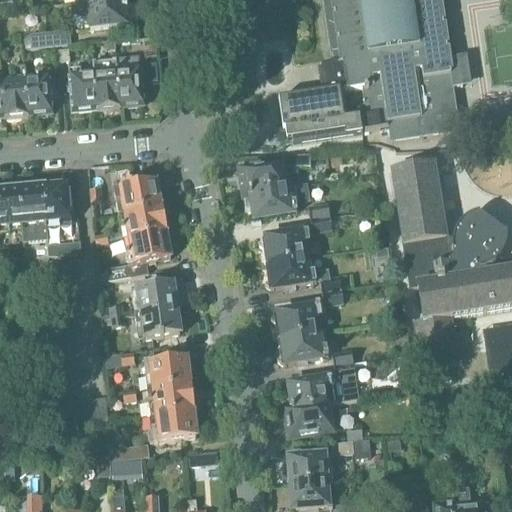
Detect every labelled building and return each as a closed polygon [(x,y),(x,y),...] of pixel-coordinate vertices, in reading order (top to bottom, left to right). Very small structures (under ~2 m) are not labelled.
[(12,0),(11,0),(2,1),(3,11),(13,10),(12,0)] [(321,0),(332,68),(319,70),(323,96),(278,103),(283,132),(275,133),(277,147),(292,145),(292,148),(362,137),(361,135),(379,132),(379,133),(388,132),(390,146),(459,135),(453,91),(462,90),(457,60),(448,61),(439,1),(443,0),(321,0)] [(122,1),(77,5),(78,19),(88,18),(90,34),(135,28),(133,10),(127,10),(127,8),(123,9),(122,1)] [(29,52),(72,48),(71,34),(28,37),(29,52)] [(115,44),(103,45),(104,55),(116,54),(115,44)] [(58,54),(59,67),(70,66),(68,53),(58,54)] [(105,75),(93,76),(97,114),(99,114),(104,116),(112,113),(119,113),(120,112),(121,111),(118,74),(117,64),(104,65),(105,75)] [(128,73),(118,74),(121,111),(143,109),(139,67),(127,68),(128,73)] [(146,68),(148,85),(158,84),(157,68),(146,68)] [(97,114),(93,76),(93,72),(69,74),(73,116),(96,113),(96,114),(97,114)] [(14,83),(1,84),(5,123),(8,123),(13,124),(19,122),(27,121),(27,120),(29,120),(25,82),(24,73),(13,74),(14,83)] [(35,81),(25,82),(29,120),(51,118),(47,76),(35,77),(35,81)] [(287,192),(300,190),(297,171),(311,170),(310,158),(284,159),(284,164),(240,173),(242,185),(239,187),(241,195),(244,196),(244,200),(287,193),(287,192)] [(479,217),(475,218),(472,219),(470,220),(466,223),(462,226),(460,228),(459,229),(457,231),(456,234),(454,236),(454,238),(453,240),(452,242),(446,240),(434,167),(392,173),(409,292),(416,291),(421,326),(411,328),(419,374),(455,368),(451,340),(449,340),(447,324),(511,313),(511,333),(483,338),(495,414),(511,411),(511,261),(510,262),(510,263),(501,264),(499,263),(502,259),(503,256),(505,253),(506,250),(506,249),(506,246),(507,243),(507,240),(507,237),(506,237),(505,238),(479,218),(480,218),(479,217)] [(112,193),(117,220),(162,211),(157,185),(146,187),(146,185),(117,190),(117,192),(112,193)] [(47,233),(43,190),(38,191),(38,194),(33,194),(30,191),(19,192),(23,234),(47,233)] [(45,190),(43,190),(47,233),(71,231),(67,194),(63,190),(45,191),(45,190)] [(287,193),(244,200),(245,202),(249,201),(253,223),(296,216),(294,205),(292,205),(290,193),(300,191),(300,190),(287,192),(287,193)] [(0,236),(23,234),(19,192),(7,193),(4,196),(0,196),(0,236)] [(90,193),(91,205),(101,205),(100,192),(90,193)] [(307,210),(309,224),(330,220),(328,207),(307,210)] [(162,211),(117,220),(122,245),(167,237),(162,211)] [(330,220),(309,224),(311,238),(332,235),(330,220)] [(269,268),(309,262),(307,246),(310,246),(308,234),(263,242),(258,248),(265,253),(267,253),(269,268)] [(107,236),(95,238),(97,250),(109,248),(107,236)] [(167,237),(122,245),(127,270),(145,266),(172,261),(167,237)] [(0,252),(1,264),(10,264),(9,252),(0,252)] [(376,262),(389,260),(387,252),(375,254),(376,262)] [(309,262),(269,268),(271,283),(269,283),(264,289),(271,295),(316,287),(314,274),(311,275),(309,262)] [(45,278),(69,278),(69,265),(45,265),(45,278)] [(44,290),(68,290),(69,278),(45,278),(44,290)] [(319,283),(321,298),(342,295),(351,293),(350,281),(340,282),(340,280),(319,283)] [(130,293),(135,320),(175,313),(174,301),(177,300),(176,290),(173,290),(172,286),(130,293)] [(46,302),(68,302),(68,290),(44,290),(44,301),(46,301),(46,302)] [(342,295),(321,298),(323,311),(344,308),(342,295)] [(46,315),(68,315),(68,302),(46,302),(46,315)] [(108,311),(110,321),(123,320),(121,309),(108,311)] [(282,343),(321,337),(319,321),(322,321),(320,310),(275,316),(271,324),(277,328),(279,328),(282,343)] [(175,313),(135,320),(139,344),(179,338),(178,334),(182,334),(181,323),(177,324),(175,313)] [(46,327),(68,327),(68,315),(46,315),(46,327)] [(110,321),(111,332),(124,330),(123,320),(110,321)] [(46,339),(68,339),(68,327),(46,327),(46,339)] [(321,337),(282,343),(284,358),(281,359),(277,364),(284,369),(328,362),(326,350),(323,350),(321,337)] [(46,352),(68,352),(68,339),(46,339),(46,352)] [(44,347),(12,347),(12,367),(44,367),(44,347)] [(46,364),(68,364),(68,352),(46,352),(46,364)] [(333,371),(353,368),(351,354),(330,356),(333,371)] [(121,370),(133,369),(132,358),(120,360),(121,370)] [(107,372),(121,370),(120,360),(106,361),(107,372)] [(146,394),(188,389),(186,362),(143,367),(146,394)] [(46,376),(68,376),(68,364),(46,364),(46,376)] [(365,366),(353,368),(333,371),(335,385),(354,382),(354,379),(367,377),(365,366)] [(287,416),(335,408),(332,393),(333,392),(331,381),(287,389),(291,411),(286,412),(287,416)] [(191,388),(188,389),(146,394),(150,421),(192,416),(194,415),(191,388)] [(122,395),(124,407),(137,405),(135,394),(122,395)] [(95,425),(99,425),(107,424),(105,402),(93,403),(95,425)] [(83,427),(95,425),(93,403),(81,404),(83,427)] [(70,428),(83,427),(81,404),(68,406),(70,428)] [(58,429),(70,428),(68,406),(56,407),(58,429)] [(56,407),(44,408),(46,430),(58,429),(56,407)] [(335,408),(287,416),(287,418),(284,420),(285,428),(289,429),(290,441),(333,434),(329,410),(335,409),(335,408)] [(195,442),(192,416),(150,421),(153,447),(195,442)] [(346,447),(352,446),(362,446),(361,434),(346,435),(346,447)] [(400,444),(385,445),(387,455),(401,454),(400,444)] [(366,445),(354,453),(359,463),(372,455),(366,445)] [(352,446),(346,447),(330,448),(330,460),(353,459),(352,446)] [(115,466),(114,453),(111,448),(95,455),(97,481),(111,481),(110,467),(115,466)] [(148,448),(114,453),(115,466),(149,462),(148,448)] [(290,488),(330,486),(337,485),(336,470),(329,470),(328,458),(288,462),(289,475),(286,478),(287,484),(289,486),(290,488)] [(330,486),(290,488),(290,490),(288,492),(288,498),(291,500),(291,511),(313,511),(332,511),(330,486)] [(111,500),(112,511),(111,511),(123,511),(123,499),(111,500)] [(30,501),(29,511),(42,511),(42,501),(30,501)] [(158,511),(157,501),(144,502),(145,511),(158,511)] [(188,504),(188,511),(205,511),(205,502),(188,504)] [(469,511),(468,502),(433,505),(433,511),(469,511)]
